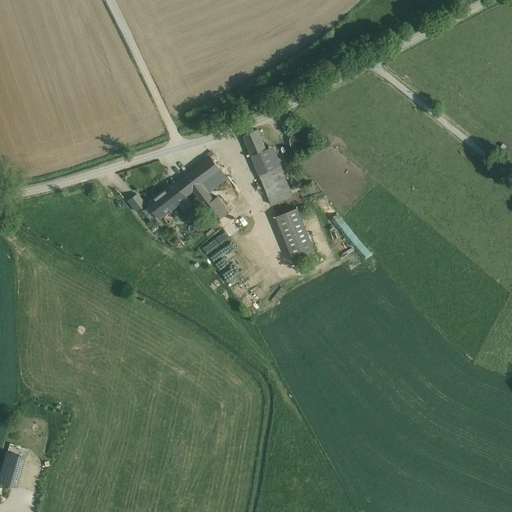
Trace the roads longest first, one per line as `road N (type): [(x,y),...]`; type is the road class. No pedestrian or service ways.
road 1 (residential): [(0,198),(245,125),(369,59)]
road 2 (unclassified): [(369,59),(511,175)]
road 3 (residential): [(369,59),(486,0)]
